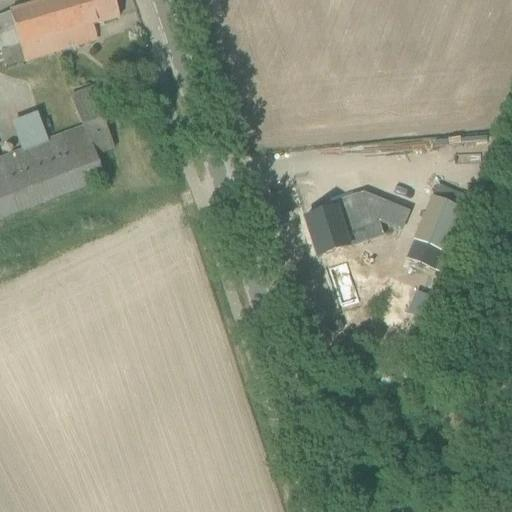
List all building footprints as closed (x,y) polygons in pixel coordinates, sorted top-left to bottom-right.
[(51,0),(11,12),(0,14),(0,44),(2,51),(7,69),(76,47),(96,41),(91,26),(119,18),(113,0),(51,0)] [(0,158),(0,219),(104,180),(94,156),(113,149),(90,89),(71,96),(83,127),(0,158)] [(329,211),(305,220),(317,258),(336,252),(347,248),(341,228),(370,219),(377,220),(382,200),(362,195),(346,200),(327,207),(329,211)] [(413,242),(405,261),(442,276),(449,257),(452,258),(464,229),(467,230),(473,215),(460,210),(458,209),(432,198),(413,242)] [(362,273),(356,286),(366,290),(371,277),(362,273)]
